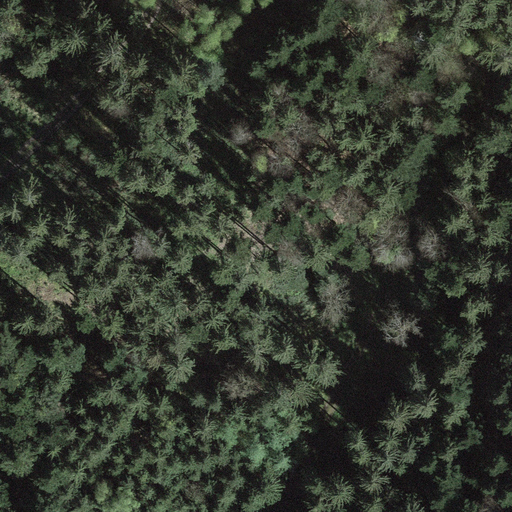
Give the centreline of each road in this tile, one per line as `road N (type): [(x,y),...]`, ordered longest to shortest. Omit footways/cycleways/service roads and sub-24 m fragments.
road 1 (track): [(511,52),(454,147),(275,511)]
road 2 (track): [(155,0),(50,129),(0,175)]
